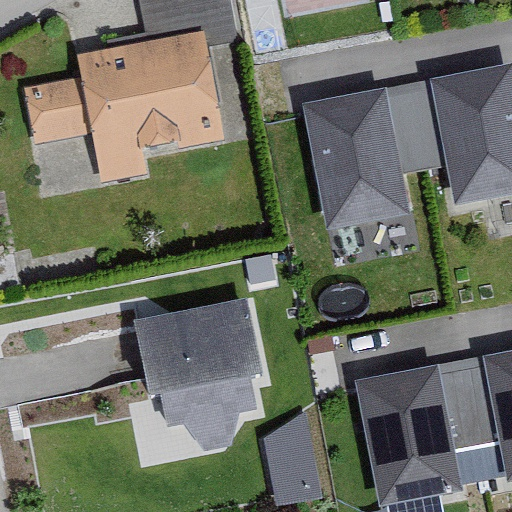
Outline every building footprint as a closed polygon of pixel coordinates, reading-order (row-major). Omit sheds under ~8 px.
[(111,56),(81,61),(84,80),(29,90),(39,147),(97,137),(106,185),(146,178),(142,157),(229,142),(213,48),(236,44),(228,0),(137,0),(145,40),(109,46),(111,56)] [(511,200),(511,74),(310,110),(332,239),(414,224),(406,180),(446,173),(452,211),(511,200)] [(158,404),(273,381),(257,304),(142,327),(158,404)] [(511,486),(511,360),(368,386),(390,511),(405,511),(472,500),(464,456),(504,449),(511,486)] [(304,421),(268,447),(280,511),(319,505),(304,421)]
